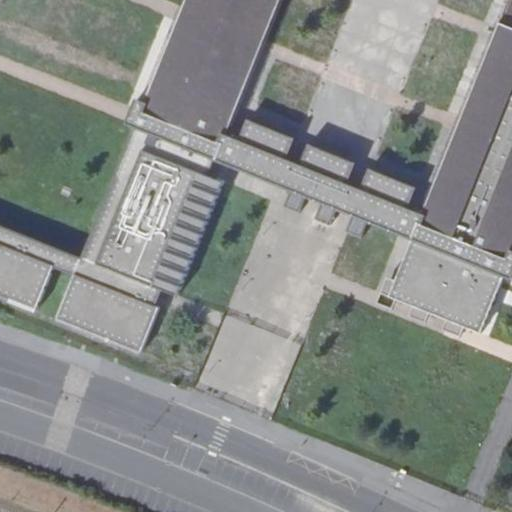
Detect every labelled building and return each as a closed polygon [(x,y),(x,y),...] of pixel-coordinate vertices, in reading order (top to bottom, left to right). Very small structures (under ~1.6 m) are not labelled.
[(369,215),(412,233),(389,289),(413,299),(429,306),(447,313),(465,320),(480,327),(503,271),(510,274),(511,267),(511,0),(509,0),(423,209),(412,204),(365,185),(351,179),(303,159),(289,153),(242,133),(227,127),(259,49),(180,16),(145,100),(138,97),(127,121),(136,125),(83,255),(0,220),(0,284),(33,298),(51,256),(71,264),(54,306),(138,341),(157,297),(155,296),(162,280),(178,286),(225,173),(210,167),(216,152),(291,183),(285,199),(300,205),(307,189),(322,196),(315,212),(331,218),(338,202),(353,208),(346,224),(362,231),(369,215)] [(227,0),(221,17),(185,3),(180,16),(259,49),(279,0),(227,0)] [(227,0),(186,0),(185,3),(221,17),(227,0)] [(250,111),(242,133),(289,153),(298,130),(250,111)] [(312,136),(303,159),(351,179),(360,156),(312,136)] [(374,161),(365,185),(412,204),(422,181),(374,161)]
